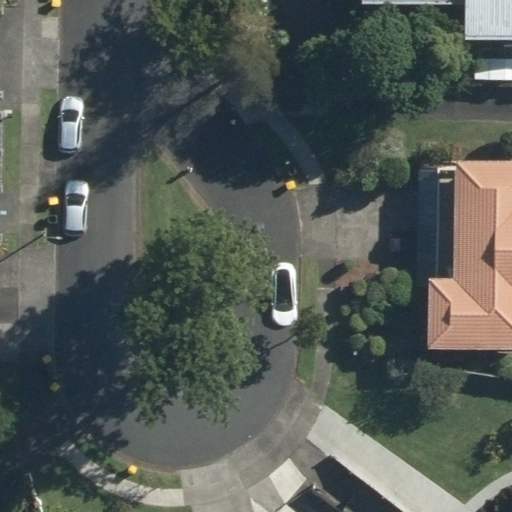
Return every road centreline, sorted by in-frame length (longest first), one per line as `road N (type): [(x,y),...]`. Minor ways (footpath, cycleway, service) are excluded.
road 1 (residential): [(111,13),(87,335),(105,403),(135,427),(210,435),(241,417),(263,389),(272,351),(271,271),(250,207),(193,127)]
road 2 (residential): [(193,127),(111,13)]
